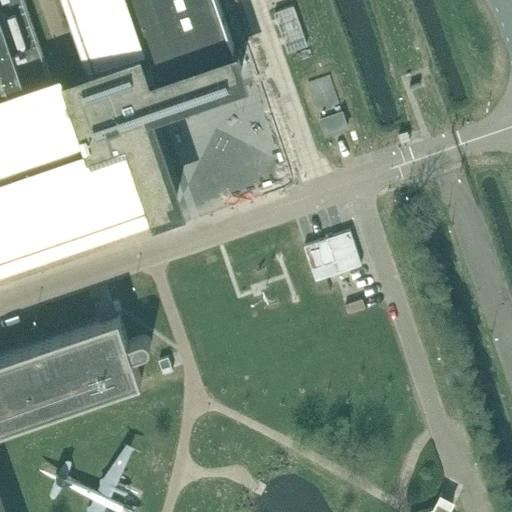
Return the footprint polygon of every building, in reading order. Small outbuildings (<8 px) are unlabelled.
[(0,0),(0,96),(51,79),(49,75),(43,55),(23,0),(0,0)] [(51,79),(0,96),(0,258),(150,207),(154,220),(155,219),(154,214),(175,207),(142,111),(146,102),(242,69),(218,0),(70,0),(93,65),(77,70),(75,69),(73,68),(70,69),(69,71),(68,73),(51,79)] [(275,12),(288,52),(307,45),(293,6),(275,12)] [(308,82),(326,134),(348,126),(329,74),(308,82)] [(421,77),(411,81),(413,85),(422,80),(421,77)] [(411,139),(409,133),(407,130),(398,133),(402,142),(411,139)] [(345,231),(304,245),(316,279),(326,275),(333,273),(361,263),(350,229),(345,231)] [(133,353),(146,348),(148,347),(150,346),(151,344),(151,341),(150,339),(149,337),(147,336),(145,335),(143,335),(128,340),(120,315),(0,356),(0,511),(4,511),(0,498),(0,427),(142,379),(133,353)] [(173,369),(168,356),(159,359),(163,373),(173,369)] [(449,511),(452,507),(439,501),(442,494),(441,493),(434,508),(420,511),(449,511)]
